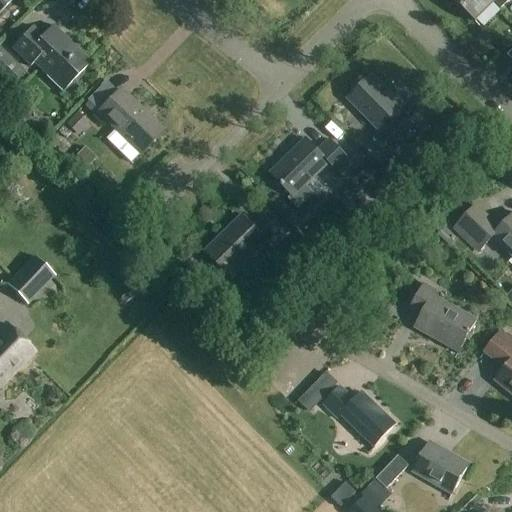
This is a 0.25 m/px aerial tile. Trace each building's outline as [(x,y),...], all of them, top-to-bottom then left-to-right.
[(0,0),(0,14),(14,0),(0,0)] [(453,0),(475,21),(494,2),(491,0),(453,0)] [(491,0),(494,2),(501,10),(511,0),(491,0)] [(91,63),(53,26),(42,37),(32,27),(11,49),(29,67),(33,64),(62,92),(91,63)] [(0,79),(11,90),(26,74),(0,47),(0,79)] [(382,146),(400,128),(391,118),(403,107),(371,75),(348,99),(379,130),(373,136),(382,146)] [(163,132),(121,90),(95,117),(104,125),(107,122),(141,155),(163,132)] [(66,126),(77,137),(88,125),(77,115),(66,126)] [(318,151),(307,140),(271,175),(294,198),(290,202),(299,211),(315,196),(305,186),(329,163),(340,174),(352,163),(329,140),(318,151)] [(396,174),(406,164),(397,155),(387,165),(396,174)] [(511,219),(501,231),(475,208),(455,229),(467,241),(480,253),(494,238),(511,255),(511,219)] [(287,234),(269,215),(255,228),(243,216),(206,253),(230,278),(266,243),(272,249),(287,234)] [(29,307),(57,278),(36,258),(8,286),(29,307)] [(460,352),(477,320),(432,296),(435,291),(422,285),(410,309),(422,315),(415,328),(460,352)] [(0,387),(1,389),(35,352),(6,325),(0,330),(0,387)] [(511,393),(511,339),(502,332),(485,353),(506,369),(497,381),(511,393)] [(354,400),(340,387),(323,404),(339,420),(343,416),(375,447),(396,426),(362,392),(354,400)] [(310,392),(300,402),(310,412),(321,402),(310,392)] [(453,494),(468,467),(430,444),(414,471),(453,494)] [(388,491),(410,468),(400,459),(378,481),(388,491)] [(362,494),(378,510),(392,496),(376,480),(362,494)] [(377,511),(364,498),(350,511),(377,511)]
